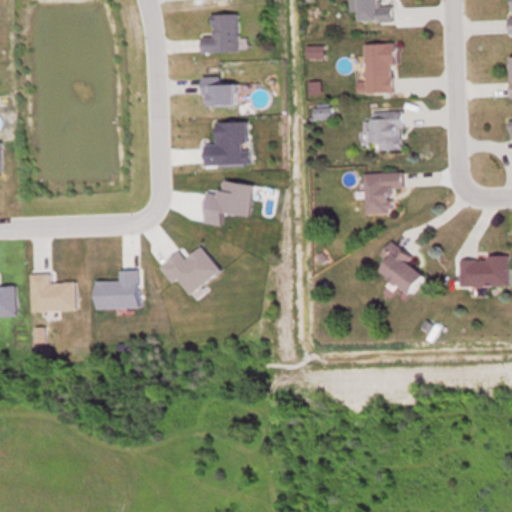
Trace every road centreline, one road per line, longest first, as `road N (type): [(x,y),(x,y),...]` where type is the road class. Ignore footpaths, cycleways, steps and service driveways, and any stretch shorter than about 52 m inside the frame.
road 1 (residential): [(154,216),(160,157),(146,0)]
road 2 (residential): [(456,0),(469,192)]
road 3 (residential): [(0,233),(116,233),(154,216)]
